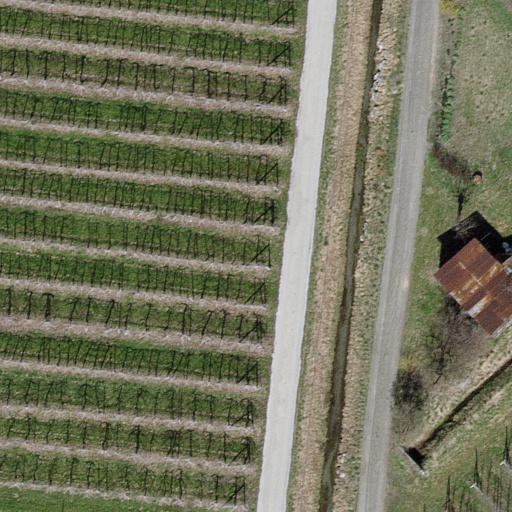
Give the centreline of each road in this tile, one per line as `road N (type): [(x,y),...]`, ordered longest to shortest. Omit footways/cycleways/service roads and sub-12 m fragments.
road 1 (track): [(371,511),(425,0)]
road 2 (track): [(274,511),(327,0)]
